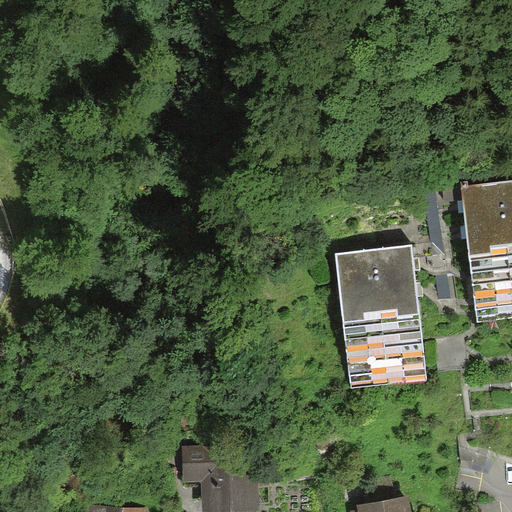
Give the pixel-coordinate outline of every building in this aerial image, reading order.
[(511,182),(461,189),(477,321),(511,316),(511,182)] [(411,244),(337,253),(352,386),(427,377),(411,244)] [(258,508),(255,437),(185,439),(186,478),(207,478),(208,510),(258,508)] [(406,511),(404,499),(362,507),(363,511),(406,511)] [(143,511),(144,505),(100,503),(99,511),(143,511)]
